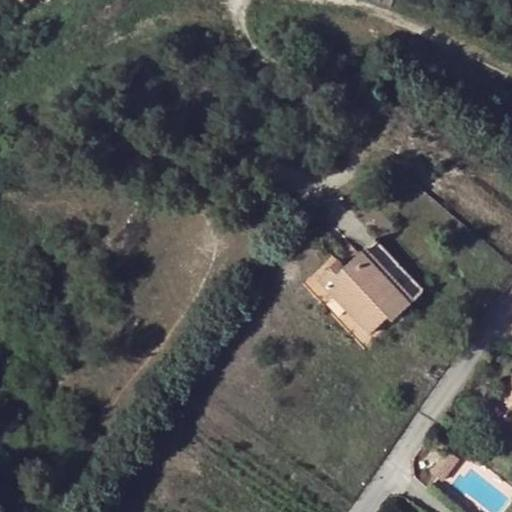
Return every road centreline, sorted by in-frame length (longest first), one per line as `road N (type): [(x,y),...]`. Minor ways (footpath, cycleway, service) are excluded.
road 1 (residential): [(511,303),(360,511)]
road 2 (residential): [(250,0),(244,26),(257,53),(331,90),(350,110),(356,155),(325,185)]
